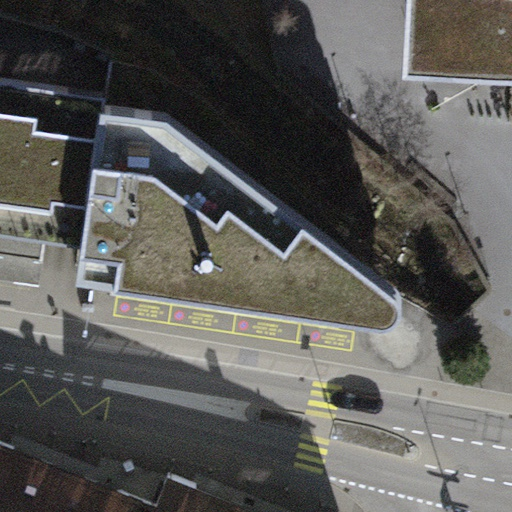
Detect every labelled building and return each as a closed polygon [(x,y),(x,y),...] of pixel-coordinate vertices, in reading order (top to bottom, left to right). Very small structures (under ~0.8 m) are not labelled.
[(511,86),(511,0),(409,0),(402,79),(511,86)] [(0,259),(72,270),(100,70),(0,56),(0,259)] [(127,89),(98,276),(429,326),(432,285),(205,101),(127,89)] [(174,511),(176,508),(0,434),(0,511),(174,511)] [(239,511),(182,491),(176,508),(174,511),(239,511)]
